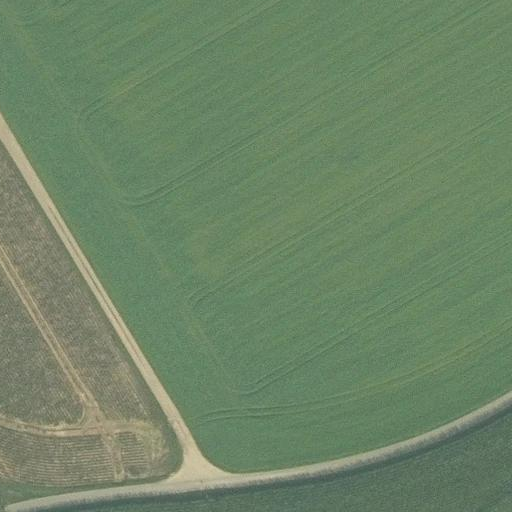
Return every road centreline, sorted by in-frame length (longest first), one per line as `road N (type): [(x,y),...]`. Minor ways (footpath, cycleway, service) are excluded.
road 1 (track): [(211,485),(0,129)]
road 2 (track): [(511,399),(482,418),(329,468),(211,485)]
road 3 (track): [(211,485),(0,511)]
